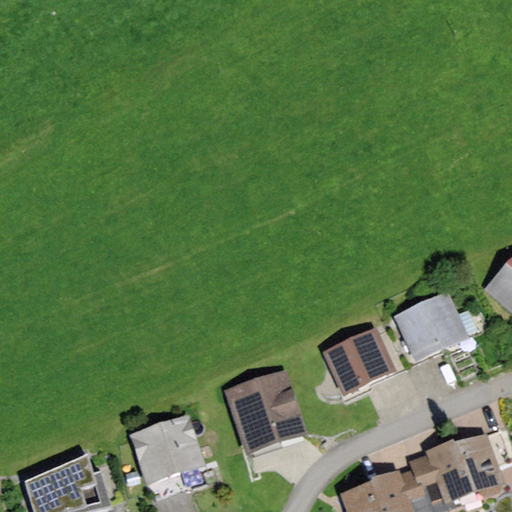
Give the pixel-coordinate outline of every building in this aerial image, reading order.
[(511,261),(484,293),(511,316),(511,261)] [(447,296),(396,321),(419,368),(470,343),(447,296)] [(377,334),(327,357),(346,398),(396,376),(377,334)] [(287,377),(230,394),(248,454),(306,437),(287,377)] [(188,420),(132,440),(149,489),(205,469),(188,420)] [(427,459),(410,465),(413,474),(419,492),(438,486),(447,511),(506,491),(487,437),(455,448),(454,445),(426,454),(427,459)] [(90,461),(26,489),(33,511),(107,511),(111,511),(102,476),(93,479),(90,461)] [(419,492),(413,474),(401,478),(399,473),(368,484),(370,488),(341,498),(345,511),(413,511),(411,503),(421,500),(419,492)]
